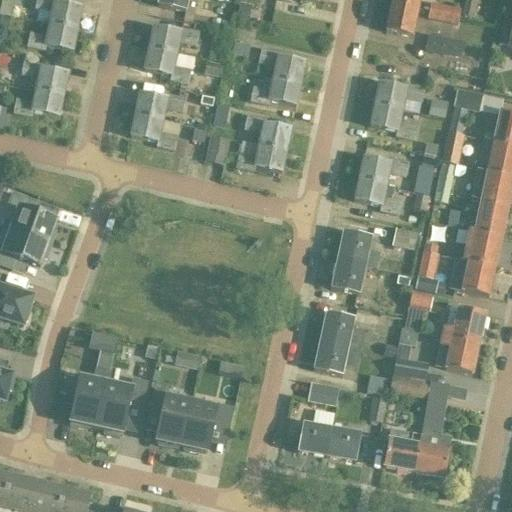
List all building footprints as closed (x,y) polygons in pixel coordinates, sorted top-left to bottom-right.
[(193,30),(198,4),(176,0),(145,0),(142,21),(193,30)] [(312,35),(317,8),(274,0),(266,0),(262,25),(312,35)] [(274,0),(317,8),(318,0),(274,0)] [(391,0),(390,6),(417,11),(419,0),(391,0)] [(463,0),(459,18),(473,21),(477,1),(472,0),(463,0)] [(63,54),(75,9),(46,1),(33,46),(63,54)] [(417,11),(390,6),(384,34),(411,40),(417,12),(417,11)] [(511,19),(505,17),(497,48),(507,50),(506,52),(511,53),(511,19)] [(187,57),(193,30),(142,21),(137,47),(187,57)] [(464,45),(427,38),(424,54),(443,58),(441,72),(472,78),(475,63),(461,60),(464,45)] [(182,83),(187,57),(137,47),(132,73),(182,83)] [(265,58),(260,104),(291,107),(296,61),(265,58)] [(24,63),(15,62),(13,71),(23,73),(24,63)] [(20,80),(0,75),(0,128),(10,131),(20,80)] [(47,85),(20,80),(10,131),(36,136),(47,85)] [(73,91),(47,85),(36,136),(62,141),(73,91)] [(405,88),(404,93),(377,87),(373,109),(401,114),(403,101),(420,105),(423,91),(405,88)] [(457,96),(447,136),(461,139),(460,139),(466,113),(477,116),(477,114),(497,118),(500,106),(457,96)] [(160,112),(178,114),(180,99),(162,97),(160,112)] [(426,116),(443,119),(445,105),(429,102),(426,116)] [(401,114),(373,109),(368,130),(395,136),(394,139),(412,143),(415,129),(398,126),(401,114)] [(180,121),(154,115),(144,166),(170,171),(180,121)] [(511,118),(498,115),(494,137),(484,135),(482,143),(511,149),(511,118)] [(207,126),(180,121),(170,171),(196,177),(207,126)] [(233,131),(207,126),(196,177),(222,182),(233,131)] [(259,137),(233,131),(222,182),(249,187),(259,137)] [(461,139),(447,136),(442,158),(456,161),(461,139)] [(485,176),(511,181),(511,149),(482,143),(480,153),(476,174),(485,176)] [(437,149),(425,147),(423,158),(435,160),(437,149)] [(423,160),(421,171),(432,173),(434,162),(423,160)] [(361,161),(357,183),(385,189),(387,176),(404,179),(407,166),(389,162),(388,167),(361,161)] [(434,196),(448,199),(454,168),(441,165),(434,196)] [(471,195),(469,204),(492,209),(506,212),(511,183),(511,181),(485,176),(476,174),(471,195)] [(385,189),(357,183),(352,204),(379,210),(378,214),(396,217),(399,204),(382,200),(385,189)] [(8,232),(52,247),(56,235),(54,234),(57,224),(32,215),(36,205),(11,196),(6,210),(15,214),(8,232)] [(448,199),(434,196),(433,204),(446,207),(448,199)] [(428,200),(414,198),(411,215),(425,217),(428,200)] [(492,209),(469,204),(468,213),(477,215),(473,236),(486,239),(500,241),(506,212),(492,209)] [(46,264),(52,247),(8,232),(5,231),(0,243),(0,269),(11,274),(15,263),(39,272),(43,263),(46,264)] [(419,237),(395,231),(391,249),(415,254),(419,237)] [(341,235),(335,264),(363,270),(369,241),(341,235)] [(473,236),(468,257),(458,255),(457,263),(494,271),(500,241),(486,239),(473,236)] [(423,246),(422,255),(436,258),(437,249),(423,246)] [(436,258),(422,255),(414,292),(434,296),(437,284),(428,282),(432,259),(435,260),(436,258)] [(455,262),(448,293),(487,301),(494,271),(457,263),(455,262)] [(329,293),(357,299),(363,270),(335,264),(329,293)] [(30,314),(34,302),(1,290),(5,280),(0,277),(0,315),(26,325),(27,321),(30,321),(31,316),(30,314)] [(428,312),(430,300),(410,296),(405,324),(406,324),(403,341),(417,344),(423,312),(428,312)] [(456,312),(451,334),(442,332),(440,340),(477,348),(483,318),(456,312)] [(317,345),(346,352),(352,323),(323,316),(317,345)] [(115,342),(92,337),(88,351),(112,357),(115,342)] [(477,348),(440,340),(438,349),(448,351),(443,373),(470,378),(477,348)] [(346,352),(317,345),(311,374),(340,380),(346,352)] [(421,383),(424,384),(426,372),(427,369),(407,365),(410,351),(398,349),(392,377),(413,382),(421,383)] [(216,365),(214,375),(238,380),(240,369),(216,365)] [(0,406),(6,408),(9,395),(11,395),(15,379),(13,379),(13,377),(0,373),(0,406)] [(105,386),(106,387),(109,376),(95,373),(93,384),(79,381),(69,426),(70,426),(69,430),(86,433),(87,430),(95,431),(105,386)] [(382,426),(386,407),(385,406),(389,382),(368,379),(360,422),(382,426)] [(405,400),(408,382),(392,379),(388,397),(405,400)] [(130,392),(106,387),(105,386),(95,431),(104,433),(103,437),(120,441),(120,437),(121,437),(127,410),(140,413),(147,386),(132,383),(130,392)] [(337,391),(297,383),(296,388),(309,391),(307,404),(334,410),(337,391)] [(424,384),(421,383),(418,396),(427,398),(429,385),(424,384)] [(430,386),(413,477),(443,482),(448,456),(425,451),(426,442),(436,444),(445,388),(430,386)] [(177,450),(187,405),(166,400),(167,394),(154,391),(148,416),(160,418),(155,445),(157,445),(157,448),(171,451),(171,448),(177,450)] [(215,411),(187,405),(177,450),(183,451),(182,454),(196,457),(197,454),(206,456),(211,434),(227,438),(233,411),(216,407),(215,411)] [(324,461),(330,432),(301,427),(295,456),(324,461)] [(359,438),(330,432),(324,461),(353,467),(359,438)] [(390,433),(388,444),(387,444),(381,471),(412,477),(419,440),(410,438),(411,437),(390,433)] [(0,477),(0,511),(86,511),(90,500),(0,477)]
